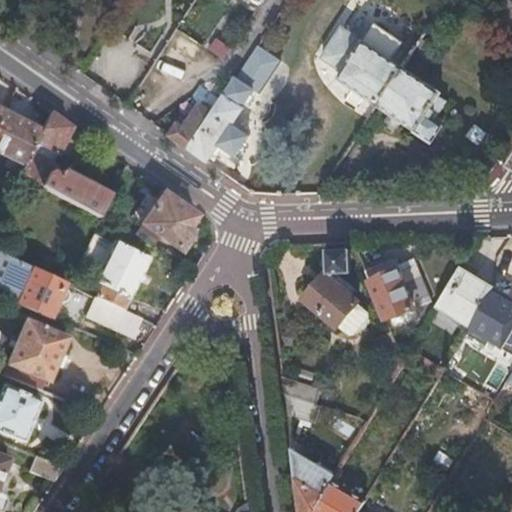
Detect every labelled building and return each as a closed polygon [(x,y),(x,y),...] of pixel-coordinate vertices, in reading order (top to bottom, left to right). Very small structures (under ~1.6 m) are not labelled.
[(511,4),(505,0),(503,0),(496,11),(511,20),(511,4)] [(337,80),(376,106),(402,68),(391,61),(403,43),(375,24),(362,42),(342,28),(322,59),(342,73),(337,80)] [(207,53),(223,62),(232,46),(216,37),(207,53)] [(422,38),(412,52),(436,68),(445,54),(422,38)] [(239,71),(235,77),(253,89),(258,92),(279,59),(258,45),(241,72),(239,71)] [(402,68),(376,106),(413,131),(411,133),(430,145),(438,133),(442,135),(448,126),(436,118),(446,102),(438,97),(440,94),(402,68)] [(224,95),(241,106),(253,89),(235,77),(224,95)] [(241,106),(224,95),(211,113),(188,149),(207,162),(215,149),(231,124),(243,108),(241,106)] [(177,123),(169,135),(188,149),(211,113),(199,104),(183,128),(177,123)] [(0,117),(0,156),(22,167),(29,153),(33,144),(41,129),(4,110),(0,117)] [(29,153),(22,167),(18,175),(25,179),(30,183),(38,187),(45,173),(54,167),(47,163),(51,154),(56,156),(70,127),(67,125),(49,112),(41,129),(33,144),(36,146),(34,150),(39,152),(37,158),(29,153)] [(215,149),(231,160),(234,155),(248,135),(231,124),(215,149)] [(67,157),(75,161),(80,159),(90,141),(79,133),(67,157)] [(231,160),(240,166),(243,161),(234,155),(231,160)] [(110,190),(123,198),(137,175),(123,165),(110,190)] [(106,196),(61,171),(56,179),(45,173),(38,187),(95,218),(106,196)] [(139,225),(180,254),(190,239),(188,229),(196,216),(162,192),(139,225)] [(113,241),(111,244),(104,240),(86,275),(93,278),(92,281),(101,286),(94,299),(121,311),(148,259),(113,241)] [(321,273),(337,274),(349,273),(348,250),(320,251),(321,273)] [(0,270),(6,256),(0,253),(0,296),(48,318),(54,304),(58,306),(62,305),(67,293),(65,290),(61,289),(63,283),(32,268),(26,280),(22,278),(20,283),(25,285),(23,289),(2,281),(4,277),(0,275),(0,270)] [(419,320),(413,305),(430,298),(416,265),(399,272),(395,260),(367,271),(392,332),(419,320)] [(471,325),(492,289),(458,268),(436,304),(471,325)] [(355,290),(337,274),(321,273),(311,284),(315,287),(304,300),(337,328),(345,319),(346,325),(346,326),(350,328),(353,325),(353,320),(363,308),(349,295),(355,290)] [(121,311),(94,299),(92,298),(83,316),(130,339),(140,320),(121,311)] [(45,382),(47,383),(65,338),(24,320),(1,376),(41,392),(45,382)] [(287,345),(295,346),(301,339),(297,332),(289,330),(283,337),(287,345)] [(395,340),(392,332),(376,338),(392,378),(403,360),(395,340)] [(399,339),(395,340),(403,360),(404,358),(409,350),(403,350),(399,339)] [(409,349),(409,350),(404,358),(438,379),(443,371),(409,349)] [(284,394),(314,406),(320,392),(282,376),(284,394)] [(0,385),(0,433),(22,442),(39,400),(0,385)] [(323,410),(314,406),(284,394),(287,412),(316,425),(323,410)] [(293,463),(299,511),(312,511),(331,481),(335,475),(291,448),(293,463)] [(24,471),(52,483),(62,468),(30,455),(24,471)] [(333,482),(343,488),(350,475),(340,469),(333,482)] [(331,481),(312,511),(359,511),(365,502),(343,488),(333,482),(331,481)]
